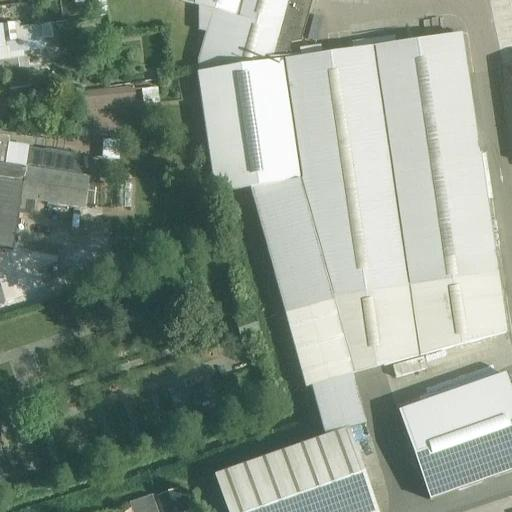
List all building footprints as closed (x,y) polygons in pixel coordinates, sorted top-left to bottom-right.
[(244,188),(307,387),(313,385),(347,376),(506,334),(498,278),(474,158),(480,157),(461,32),(395,42),(394,35),(368,39),(369,46),(297,57),(312,0),(174,0),(191,4),(196,5),(196,30),(205,33),(196,61),(195,73),(217,193),(244,188)] [(107,17),(96,19),(98,30),(109,28),(107,17)] [(15,28),(20,27),(19,21),(2,23),(4,41),(10,41),(17,40),(15,28)] [(17,40),(10,41),(11,52),(44,47),(43,39),(53,38),(51,23),(41,24),(20,27),(15,28),(17,40)] [(28,74),(8,78),(12,100),(41,94),(39,80),(30,82),(28,74)] [(134,89),(86,94),(88,112),(136,107),(134,89)] [(82,123),(81,136),(91,137),(93,124),(82,123)] [(0,249),(13,251),(18,214),(20,199),(34,201),(83,208),(87,176),(85,175),(80,153),(49,148),(49,150),(28,147),(25,168),(5,165),(8,144),(9,138),(0,136),(0,249)] [(199,163),(195,166),(195,171),(199,175),(203,175),(207,171),(207,166),(203,163),(199,163)] [(258,332),(253,318),(236,323),(237,327),(240,336),(241,338),(258,332)] [(511,396),(505,375),(452,394),(400,412),(429,501),(476,484),(511,471),(511,396)] [(376,511),(347,430),(328,436),(213,476),(225,511),(376,511)] [(176,489),(158,495),(163,511),(178,511),(184,510),(176,489)] [(156,511),(152,496),(142,499),(146,511),(156,511)]
